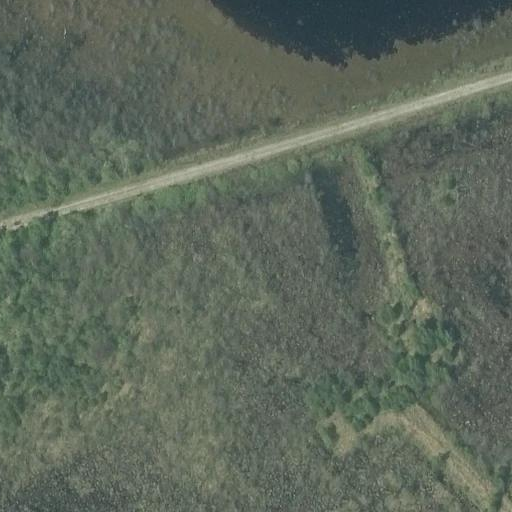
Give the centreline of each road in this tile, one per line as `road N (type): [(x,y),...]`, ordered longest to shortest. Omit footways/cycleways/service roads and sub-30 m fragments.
road 1 (track): [(0,228),(511,76)]
road 2 (track): [(503,511),(390,394)]
